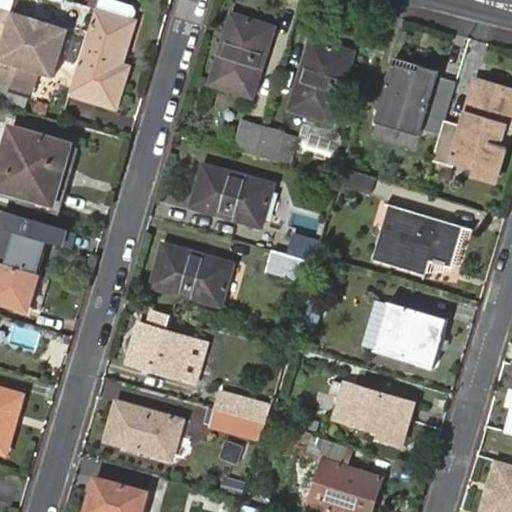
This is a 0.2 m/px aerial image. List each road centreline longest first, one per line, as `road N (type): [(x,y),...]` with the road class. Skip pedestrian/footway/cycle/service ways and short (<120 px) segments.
road 1 (residential): [(190,0),(39,511)]
road 2 (residential): [(438,511),(511,261)]
